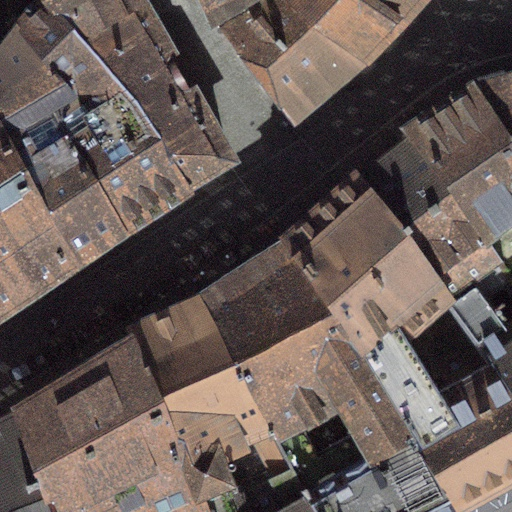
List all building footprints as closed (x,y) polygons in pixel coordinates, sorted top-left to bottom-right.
[(54,111),(119,231),(185,189),(78,40),(48,0),(46,1),(20,29),(72,95),(54,111)] [(48,0),(78,40),(139,3),(137,0),(44,0),(46,1),(48,0)] [(213,19),(216,24),(260,0),(208,0),(217,17),(213,19)] [(297,116),(368,57),(304,0),(260,0),(216,24),(218,27),(221,25),(241,52),(237,56),(243,63),(247,60),(262,81),(258,84),(264,92),(268,89),(288,116),(286,118),(292,127),(300,120),(297,116)] [(304,0),(368,57),(401,24),(419,0),(304,0)] [(78,40),(185,189),(230,162),(186,87),(139,3),(78,40)] [(0,54),(0,135),(70,265),(119,231),(54,111),(72,95),(20,29),(0,54)] [(472,84),(469,86),(511,150),(511,81),(477,91),(472,84)] [(405,129),(403,131),(475,239),(505,278),(511,273),(511,150),(469,86),(466,88),(471,95),(409,135),(405,129)] [(408,150),(362,185),(447,306),(469,290),(478,302),(508,281),(505,278),(475,239),(403,131),(397,135),(408,150)] [(0,312),(70,265),(0,135),(0,312)] [(511,397),(447,306),(362,185),(295,244),(292,239),(288,242),(458,508),(511,478),(511,397)] [(311,500),(318,511),(450,511),(458,508),(288,242),(284,244),(288,249),(200,304),(282,448),(330,427),(362,473),(311,500)] [(511,397),(511,287),(508,281),(478,302),(469,290),(447,306),(511,397)] [(318,511),(311,500),(286,511),(251,511),(242,491),(293,469),(282,448),(200,304),(131,335),(135,342),(180,452),(189,473),(203,508),(203,511),(318,511)] [(203,511),(203,508),(189,473),(180,452),(135,342),(18,413),(55,511),(203,511)] [(0,511),(55,511),(18,413),(0,422),(0,511)]
